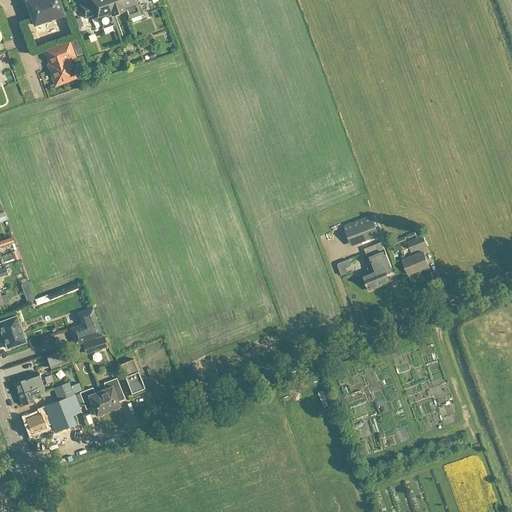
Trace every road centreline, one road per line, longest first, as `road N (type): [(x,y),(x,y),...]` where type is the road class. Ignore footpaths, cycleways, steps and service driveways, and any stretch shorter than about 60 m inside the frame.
road 1 (unclassified): [(212,395),(511,273)]
road 2 (track): [(434,304),(467,424),(370,462)]
road 3 (residential): [(22,468),(212,395)]
